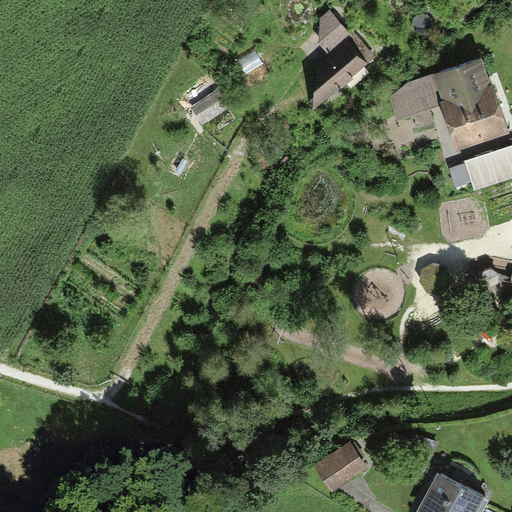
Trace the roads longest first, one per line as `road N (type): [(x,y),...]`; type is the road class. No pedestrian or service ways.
road 1 (track): [(0,371),(98,400),(120,384),(240,139),(286,114)]
road 2 (track): [(98,400),(189,435),(237,441),(396,390),(511,389)]
